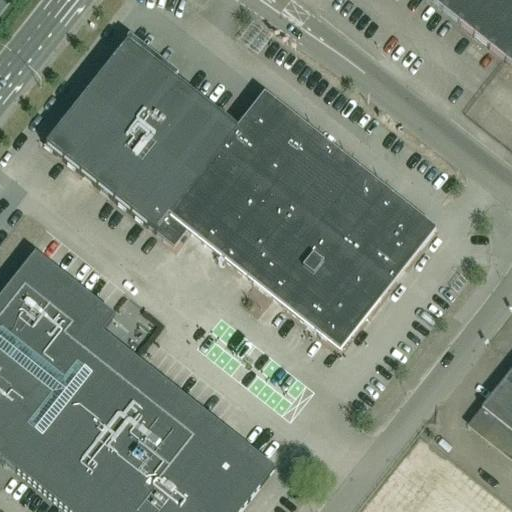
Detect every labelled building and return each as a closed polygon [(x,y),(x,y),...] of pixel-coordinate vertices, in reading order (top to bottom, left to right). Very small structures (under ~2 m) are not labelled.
[(422,0),(441,15),(452,0),(422,0)] [(503,64),(511,53),(511,0),(452,0),(441,15),(503,64)] [(434,235),(381,193),(367,182),(263,99),(236,133),(211,113),(178,87),(126,45),(44,149),(147,231),(145,233),(143,236),(150,242),(154,236),(173,251),(186,234),(254,287),(320,340),(339,355),(347,345),(395,283),(404,273),(434,235)] [(511,53),(503,64),(511,70),(511,53)] [(216,427),(147,373),(131,361),(101,336),(113,321),(97,307),(82,296),(36,260),(33,258),(5,293),(0,299),(0,463),(61,511),(148,511),(165,491),(216,427)] [(511,377),(485,412),(484,413),(511,435),(511,377)] [(191,511),(242,511),(273,473),(216,427),(165,491),(191,511)] [(442,460),(449,451),(429,436),(422,445),(442,460)] [(191,511),(165,491),(148,511),(191,511)]
